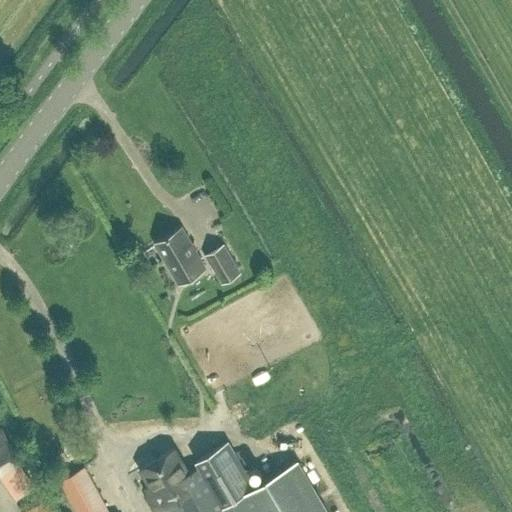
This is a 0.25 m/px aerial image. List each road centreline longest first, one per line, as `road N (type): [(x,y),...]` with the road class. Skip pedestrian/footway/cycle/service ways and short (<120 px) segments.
road 1 (tertiary): [(0,178),(138,0)]
road 2 (track): [(511,114),(445,0)]
